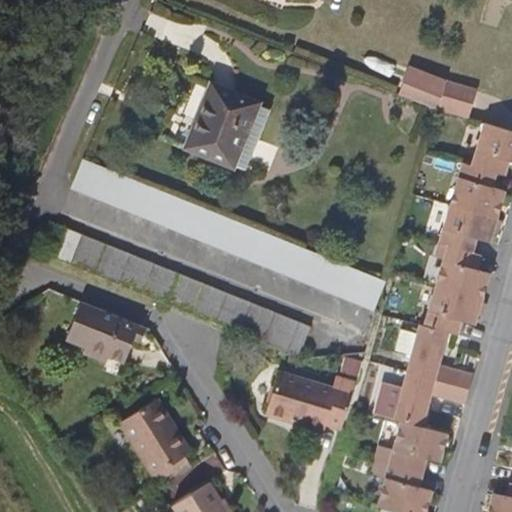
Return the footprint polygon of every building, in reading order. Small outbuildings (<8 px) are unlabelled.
[(408,66),(402,82),(439,98),(444,81),(408,66)] [(477,90),(444,81),(439,98),(436,109),(468,118),(477,90)] [(402,82),(396,93),(436,109),(439,98),(402,82)] [(187,145),(231,163),(257,103),(211,84),(187,145)] [(246,169),(271,109),(257,103),(231,163),(246,169)] [(511,132),(484,123),(470,167),(495,175),(504,176),(508,163),(511,164),(511,132)] [(83,162),(71,191),(373,310),(384,281),(83,162)] [(463,165),(450,207),(495,220),(504,190),(491,187),(495,175),(470,167),(463,165)] [(450,207),(439,244),(447,247),(472,253),(476,240),(488,244),(495,220),(450,207)] [(58,225),(47,253),(298,355),(310,327),(58,225)] [(447,247),(434,289),(480,302),(489,274),(475,270),(480,256),(472,253),(447,247)] [(460,322),(473,327),(480,302),(434,289),(423,325),(446,332),(457,335),(460,322)] [(147,330),(81,304),(65,343),(85,350),(83,355),(104,364),(107,358),(125,365),(134,343),(140,346),(147,330)] [(423,325),(419,324),(405,320),(399,341),(413,345),(406,372),(467,390),(471,375),(437,366),(446,332),(423,325)] [(325,425),(343,431),(359,383),(336,375),(332,387),(280,371),(266,417),(322,435),(325,425)] [(406,372),(392,419),(400,421),(420,426),(429,395),(463,404),(467,390),(406,372)] [(192,451),(159,398),(120,422),(153,476),(161,471),(167,482),(192,467),(185,456),(192,451)] [(439,462),(447,433),(420,426),(400,421),(394,442),(388,463),(422,472),(425,459),(439,462)] [(380,438),(374,459),(388,463),(394,442),(380,438)] [(368,482),(382,485),(388,463),(374,459),(368,482)] [(418,486),(422,472),(388,463),(382,485),(376,506),(397,511),(398,511),(428,511),(431,490),(418,486)] [(233,511),(211,477),(170,504),(175,511),(233,511)] [(490,496),(486,511),(511,511),(511,485),(508,484),(504,499),(490,496)]
